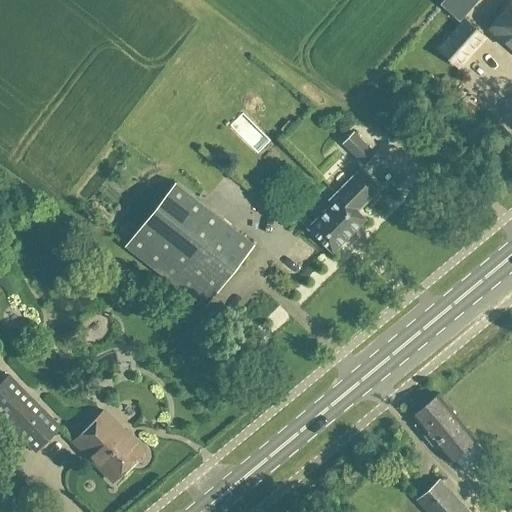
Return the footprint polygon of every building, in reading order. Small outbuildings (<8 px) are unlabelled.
[(511,4),(492,28),(511,45),(511,4)] [(465,19),(440,48),(460,65),(485,36),(465,19)] [(375,153),(361,139),(351,129),(341,139),(365,163),(375,153)] [(338,191),(358,211),(380,188),(360,168),(338,191)] [(253,244),(175,182),(125,246),(204,308),(205,308),(254,244),(254,243),(253,244)] [(358,211),(338,191),(328,201),(330,204),(329,205),(330,205),(308,227),(308,226),(307,228),(308,229),(308,228),(332,252),(331,252),(332,253),(334,252),(333,252),(365,220),(366,219),(365,218),(358,211)] [(277,333),(296,320),(288,310),(270,323),(277,333)] [(9,375),(0,383),(0,416),(34,451),(35,452),(61,426),(60,425),(60,426),(9,375)] [(451,462),(476,440),(440,398),(414,419),(451,462)] [(112,481),(143,451),(104,411),(73,441),(112,481)] [(470,511),(438,479),(414,500),(425,511),(470,511)]
